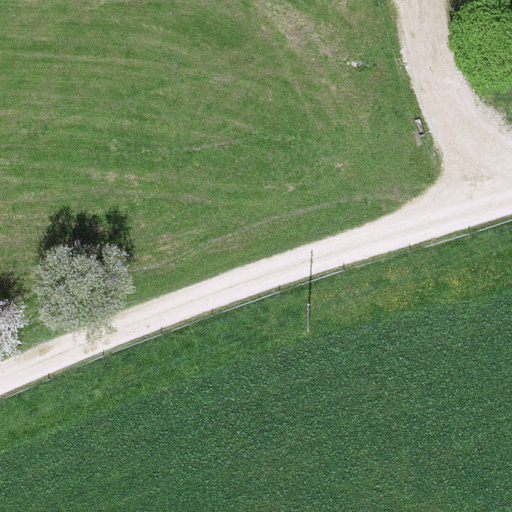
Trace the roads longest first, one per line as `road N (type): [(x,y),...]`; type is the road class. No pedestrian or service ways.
road 1 (track): [(0,381),(243,286),(511,203)]
road 2 (track): [(511,123),(484,115),(453,80),(432,0)]
